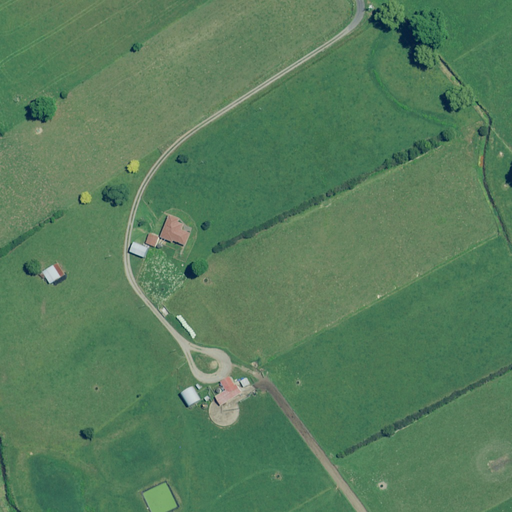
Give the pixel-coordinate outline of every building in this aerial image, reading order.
[(186,223),(171,217),(162,238),(174,243),(174,241),(187,246),(192,233),(184,229),(186,223)] [(160,239),(151,235),(147,244),(156,248),(160,239)] [(149,249),(135,243),(131,253),(145,259),(149,249)] [(68,275),(61,263),(44,273),(51,285),(68,275)] [(222,406),(244,393),(238,384),(236,386),(231,377),(222,383),(227,391),(217,398),(222,406)] [(251,385),(247,379),(242,382),(245,388),(251,385)] [(201,401),(193,388),(181,395),(189,408),(201,401)]
